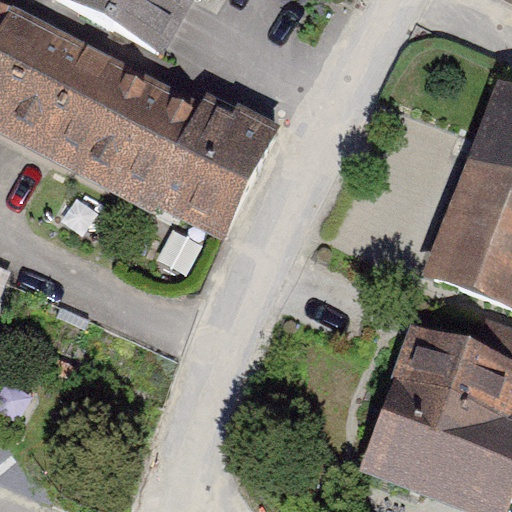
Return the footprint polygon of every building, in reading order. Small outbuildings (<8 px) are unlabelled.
[(220,0),(58,0),(58,1),(185,66),(220,0)] [(0,44),(11,21),(0,15),(6,4),(0,1),(0,44)] [(0,55),(0,149),(224,256),(277,147),(15,23),(0,55)] [(511,99),(508,98),(433,291),(511,322),(511,99)] [(0,317),(16,282),(0,274),(0,317)] [(511,511),(511,381),(417,343),(370,491),(429,511),(511,511)] [(0,482),(13,449),(0,443),(0,482)]
